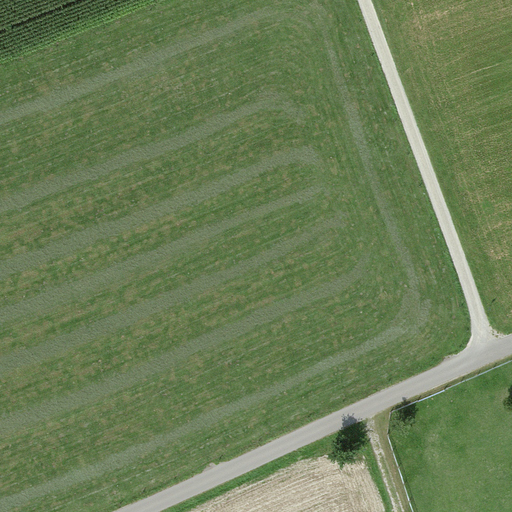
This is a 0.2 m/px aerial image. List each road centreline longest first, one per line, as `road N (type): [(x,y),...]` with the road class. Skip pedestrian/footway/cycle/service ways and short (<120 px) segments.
road 1 (residential): [(146,511),(511,350)]
road 2 (track): [(496,356),(364,0)]
